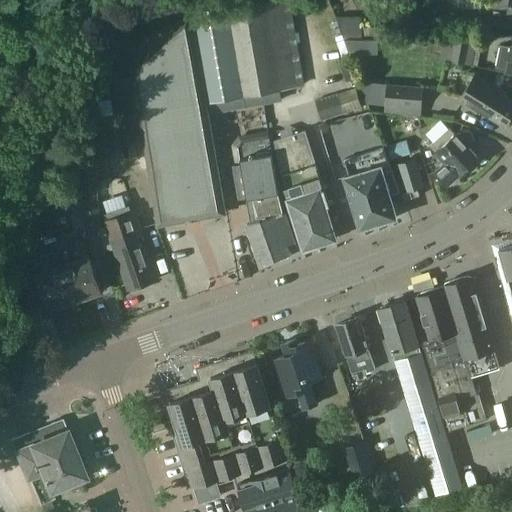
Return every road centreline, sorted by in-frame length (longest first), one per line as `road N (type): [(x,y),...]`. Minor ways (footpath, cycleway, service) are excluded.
road 1 (tertiary): [(98,358),(402,256),(469,220),(511,182)]
road 2 (tertiary): [(150,511),(98,358)]
